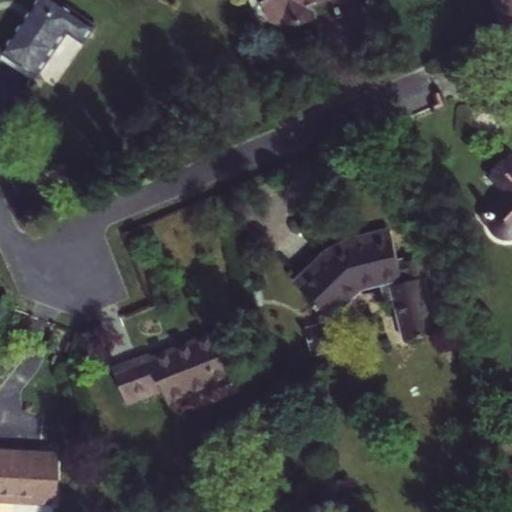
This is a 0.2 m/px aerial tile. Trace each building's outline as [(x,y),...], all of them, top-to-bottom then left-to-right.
[(95,27),(54,0),(38,0),(4,53),(39,76),(69,31),(85,41),(95,27)] [(264,0),(272,20),(286,15),(291,27),(312,19),(306,3),(313,0),(319,0),(320,3),(327,0),(264,0)] [(511,0),(497,0),(509,38),(511,36),(511,0)] [(511,157),(494,175),(511,194),(495,211),(490,210),(488,217),(492,219),(492,223),(497,231),(505,237),(511,234),(511,157)] [(356,245),(332,256),(328,252),(297,282),(326,311),(321,317),(323,324),(307,329),(315,352),(339,345),(330,318),(362,289),(382,284),(386,302),(397,299),(408,341),(439,333),(432,304),(437,303),(425,258),(401,264),(394,236),(356,245)] [(163,390),(169,403),(235,377),(218,333),(153,359),(151,354),(114,369),(128,403),(163,390)] [(0,498),(54,500),(56,452),(0,448),(0,498)]
